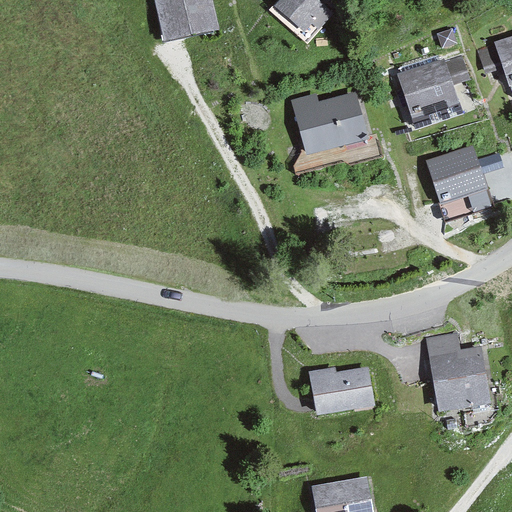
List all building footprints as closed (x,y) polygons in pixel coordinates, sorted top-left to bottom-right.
[(219,29),(212,0),(155,0),(165,41),(219,29)] [(334,13),(319,0),(279,0),(275,6),(303,31),(311,22),(319,30),(334,13)] [(511,85),(511,44),(492,51),(504,88),(511,85)] [(449,102),(437,65),(391,80),(403,116),(449,102)] [(360,139),(349,97),(314,106),(312,99),(288,105),(301,154),(360,139)] [(476,193),(465,152),(420,165),(432,206),(476,193)] [(453,354),(450,337),(419,342),(431,413),(483,404),(474,350),(453,354)] [(328,370),(303,374),(311,416),(367,406),(361,371),(329,376),(328,370)] [(367,511),(362,478),(305,488),(308,511),(367,511)]
